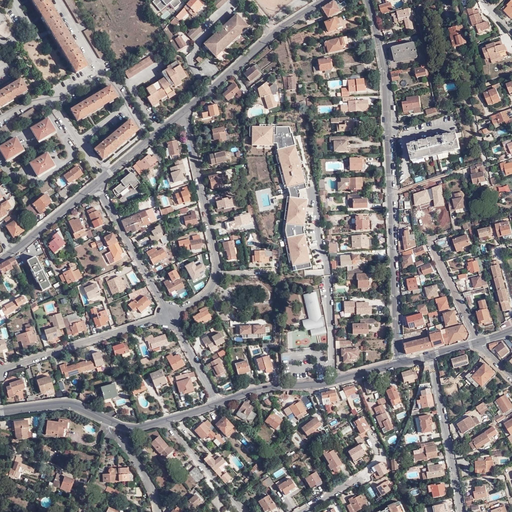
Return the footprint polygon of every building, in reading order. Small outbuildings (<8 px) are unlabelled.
[(32,0),(53,34),(76,73),(87,67),(84,61),(84,60),(82,55),(81,56),(74,45),(74,44),(72,39),(71,40),(64,28),(64,27),(62,23),(61,23),(54,11),(55,10),(52,6),(51,6),(47,0),(32,0)] [(65,0),(79,24),(85,20),(73,0),(65,0)] [(154,0),(152,2),(160,11),(169,3),(174,9),(180,3),(177,0),(161,0),(160,2),(158,0),(154,0)] [(191,0),(189,2),(170,23),(175,27),(180,22),(179,21),(180,20),(188,11),(190,13),(192,15),(194,13),(202,5),(197,0),(191,0)] [(216,0),(213,3),(218,9),(228,0),(216,0)] [(339,4),(336,0),(334,0),(322,8),(328,17),(342,9),(341,8),(345,5),(343,2),(339,4)] [(431,3),(434,10),(440,8),(438,1),(431,3)] [(188,2),(170,22),(170,23),(189,2),(188,2)] [(382,15),(393,11),(391,2),(380,6),(382,15)] [(160,11),(161,12),(169,5),(173,10),(174,9),(169,3),(160,11)] [(482,28),(483,31),(491,28),(489,22),(484,23),(479,10),(477,10),(476,7),(469,9),(470,13),(475,26),(477,25),(479,29),(482,28)] [(407,30),(412,29),(411,26),(413,26),(410,12),(406,12),(405,9),(397,11),(397,15),(394,16),(395,22),(399,21),(398,19),(404,17),(407,30)] [(188,11),(180,20),(182,22),(190,13),(188,11)] [(240,31),(246,25),(241,19),(239,20),(236,16),(228,23),(228,25),(226,27),(225,26),(224,25),(222,27),(222,28),(218,32),(218,31),(213,36),(214,36),(206,44),(209,48),(208,49),(214,55),(220,49),(222,51),(226,48),(225,46),(227,44),(229,45),(235,39),(234,38),(237,36),(237,37),(242,33),(240,31)] [(339,27),(335,18),(323,23),(327,32),(339,27)] [(205,27),(200,22),(187,34),(192,39),(205,27)] [(454,46),(467,44),(465,34),(462,35),(460,26),(458,27),(458,26),(456,24),(454,25),(454,27),(454,28),(450,28),(454,46)] [(249,28),(246,25),(240,31),(242,33),(243,34),(249,28)] [(170,32),(167,27),(166,26),(163,29),(163,30),(168,37),(176,51),(186,45),(180,35),(178,36),(176,33),(173,35),(171,32),(170,32)] [(101,59),(107,55),(90,28),(85,32),(101,59)] [(309,41),(308,33),(292,34),(292,42),(309,41)] [(238,38),(237,37),(237,36),(234,38),(235,39),(229,45),(227,44),(225,46),(226,48),(227,49),(238,38)] [(346,36),(325,41),(325,42),(324,42),(325,46),(323,46),(325,54),(328,53),(348,48),(346,36)] [(500,53),(505,51),(502,41),(487,46),(487,48),(483,49),(486,60),(490,58),(491,61),(502,58),(500,53)] [(397,60),(418,55),(415,43),(393,48),(397,60)] [(220,49),(214,55),(217,58),(223,53),(222,51),(220,49)] [(507,57),(505,51),(500,53),(502,58),(491,61),(492,64),(506,59),(505,58),(507,57)] [(156,61),(152,54),(125,71),(129,78),(156,61)] [(331,69),(329,58),(318,60),(319,66),(314,67),(314,72),(331,69)] [(178,77),(184,73),(176,60),(167,66),(167,68),(165,70),(166,72),(163,75),(164,76),(146,88),(150,95),(147,97),(151,104),(157,100),(158,101),(161,99),(173,91),(170,86),(173,84),(180,80),(178,77)] [(430,78),(426,64),(421,65),(422,68),(415,70),(417,77),(427,75),(428,79),(430,78)] [(254,67),(260,74),(262,72),(256,65),(254,67)] [(250,82),(260,74),(254,67),(244,74),(250,82)] [(399,70),(391,72),(392,80),(399,79),(399,74),(400,74),(399,70)] [(293,77),(283,78),(285,90),(295,89),(293,77)] [(364,91),(363,79),(348,80),(349,88),(341,89),(341,96),(349,95),(349,92),(364,91)] [(0,107),(27,91),(20,80),(0,92),(0,107)] [(278,100),(277,95),(276,93),(276,91),(277,91),(276,84),(274,83),(269,86),(265,82),(257,88),(260,97),(264,96),(268,108),(277,106),(277,101),(278,100)] [(244,95),(233,84),(228,89),(229,90),(223,95),(228,101),(235,95),(234,94),(235,93),(238,95),(236,97),(238,100),(244,95)] [(494,101),(501,99),(496,89),(497,88),(496,85),(484,90),(485,93),(484,93),(489,105),(494,103),(494,101)] [(78,122),(117,98),(111,86),(70,110),(78,122)] [(175,94),(173,91),(161,99),(162,101),(168,97),(169,98),(175,94)] [(413,107),(420,106),(419,96),(408,98),(409,101),(407,102),(402,103),(403,111),(413,110),(413,107)] [(223,104),(217,97),(213,100),(216,103),(217,103),(220,106),(223,104)] [(353,101),(353,97),(343,97),(343,102),(348,101),(348,105),(341,105),(341,111),(368,110),(367,101),(353,101)] [(218,115),(216,105),(203,108),(204,113),(202,113),(203,118),(218,115)] [(425,110),(427,116),(437,113),(436,107),(425,110)] [(0,136),(37,114),(33,108),(0,128),(0,136)] [(507,125),(511,122),(511,117),(510,119),(507,113),(509,112),(508,110),(491,117),(494,124),(499,122),(500,123),(505,121),(507,125)] [(351,126),(357,126),(357,121),(348,121),(348,117),(338,118),(338,119),(331,120),(331,123),(338,123),(338,122),(344,122),(344,125),(337,125),(337,132),(351,131),(351,126)] [(39,141),(56,132),(48,119),(31,128),(39,141)] [(139,131),(130,120),(95,150),(103,160),(139,131)] [(297,269),(313,266),(299,198),(300,198),(298,189),(304,188),(291,123),(275,127),(274,122),(248,127),(252,148),(272,144),(297,269)] [(480,135),(491,131),(490,127),(479,131),(480,135)] [(227,140),(224,128),(212,130),(214,140),(222,139),(222,141),(227,140)] [(57,133),(56,132),(39,141),(40,143),(57,133)] [(412,160),(460,148),(458,138),(462,137),(461,133),(450,136),(445,137),(445,136),(445,134),(441,134),(441,137),(441,138),(437,139),(433,140),(429,141),(425,142),(421,143),(421,141),(420,140),(416,140),(416,142),(417,144),(413,145),(409,146),(412,160)] [(349,141),(349,136),(330,137),(330,142),(334,142),(334,151),(346,151),(346,142),(349,141)] [(0,149),(7,161),(24,151),(16,138),(0,147),(0,149)] [(511,143),(510,140),(502,143),(504,147),(508,145),(509,149),(511,154),(511,153),(511,143)] [(167,143),(168,148),(169,156),(170,160),(179,158),(178,154),(175,141),(167,143)] [(461,150),(460,148),(412,160),(413,162),(461,150)] [(25,152),(24,151),(7,161),(7,163),(25,152)] [(209,155),(211,164),(226,160),(224,151),(209,155)] [(38,177),(55,167),(47,154),(30,164),(38,177)] [(135,165),(133,166),(138,172),(140,175),(158,161),(154,156),(152,157),(149,155),(141,162),(140,160),(135,164),(135,165)] [(350,170),(364,169),(363,157),(350,158),(350,170)] [(511,173),(511,162),(508,163),(506,164),(505,161),(500,163),(502,169),(503,169),(504,170),(506,170),(507,175),(511,173)] [(170,173),(173,182),(183,179),(181,173),(183,172),(182,169),(184,168),(182,163),(175,166),(170,167),(171,173),(170,173)] [(247,164),(235,167),(237,176),(249,174),(247,164)] [(474,183),(480,182),(481,185),(487,184),(486,181),(483,172),(485,171),(483,164),(478,165),(470,167),(472,174),(474,183)] [(56,168),(55,167),(38,177),(38,178),(56,168)] [(65,175),(74,169),(72,167),(64,173),(65,175)] [(75,179),(76,180),(83,175),(77,167),(74,169),(65,175),(64,176),(67,180),(70,183),(75,179)] [(137,180),(132,168),(123,174),(116,177),(119,183),(125,181),(126,184),(137,180)] [(227,180),(226,176),(222,176),(221,174),(210,177),(211,184),(212,184),(213,189),(218,188),(218,186),(228,184),(228,180),(227,180)] [(360,184),(362,184),(362,178),(341,179),(341,183),(339,183),(338,183),(338,190),(345,189),(346,185),(349,185),(350,190),(360,189),(360,184)] [(321,195),(327,195),(327,191),(325,191),(325,188),(324,179),(318,179),(319,184),(319,188),(320,188),(320,190),(321,195)] [(440,192),(439,182),(427,185),(429,195),(431,195),(432,198),(437,197),(437,196),(439,195),(438,193),(440,192)] [(189,194),(187,187),(182,189),(183,192),(176,194),(179,205),(190,201),(188,195),(189,194)] [(64,189),(58,193),(63,199),(69,195),(64,189)] [(454,202),(449,203),(450,212),(466,208),(463,193),(455,194),(457,199),(454,200),(454,202)] [(34,217),(39,213),(45,208),(51,203),(49,199),(50,199),(46,194),(37,201),(35,198),(31,201),(32,203),(26,208),(28,211),(29,211),(34,217)] [(352,208),(366,208),(366,199),(361,199),(361,194),(347,194),(348,200),(352,199),(352,207),(352,208)] [(126,202),(123,195),(115,199),(119,205),(126,202)] [(233,207),(231,197),(221,199),(221,197),(215,198),(217,209),(223,208),(223,209),(233,207)] [(7,200),(0,204),(0,217),(6,214),(5,213),(11,209),(10,208),(12,207),(7,200)] [(166,209),(161,211),(162,216),(174,212),(173,207),(167,209),(166,209)] [(436,218),(442,217),(441,212),(443,212),(443,211),(446,210),(446,207),(437,208),(437,209),(436,209),(435,209),(435,210),(435,211),(436,211),(437,212),(438,214),(436,214),(436,218)] [(96,211),(94,208),(88,211),(95,228),(103,224),(102,221),(103,220),(99,210),(96,211)] [(151,208),(122,221),(124,226),(127,232),(131,231),(132,233),(141,229),(140,228),(157,221),(151,208)] [(197,221),(195,211),(191,212),(192,215),(184,217),(186,225),(190,224),(190,225),(196,224),(196,222),(197,221)] [(250,215),(250,214),(235,218),(235,221),(232,222),(233,228),(239,227),(239,225),(250,222),(249,218),(250,218),(250,215)] [(12,215),(4,220),(8,225),(7,226),(14,237),(23,231),(17,220),(16,221),(12,215)] [(367,230),(367,216),(355,217),(356,230),(367,230)] [(84,232),(78,218),(74,220),(73,219),(69,221),(75,233),(74,234),(76,239),(82,236),(82,238),(87,235),(86,232),(84,232)] [(464,230),(471,228),(471,227),(470,224),(469,221),(462,224),(464,230)] [(511,237),(511,233),(510,225),(509,221),(495,224),(496,225),(498,236),(502,235),(503,240),(511,237)] [(496,231),(495,224),(495,223),(489,225),(490,227),(478,230),(480,237),(492,234),(491,232),(496,231)] [(151,242),(164,236),(158,224),(150,229),(152,233),(147,235),(151,242)] [(416,246),(414,232),(409,233),(408,228),(404,228),(404,230),(405,232),(402,232),(405,250),(416,246)] [(63,239),(59,231),(53,237),(53,238),(52,239),(53,240),(50,244),(52,247),(50,248),(54,253),(65,244),(62,240),(63,239)] [(114,243),(117,242),(113,233),(103,238),(108,246),(114,243)] [(170,240),(169,239),(168,235),(160,239),(163,243),(170,240)] [(201,246),(203,245),(200,235),(197,236),(197,239),(189,241),(192,250),(196,249),(196,250),(202,249),(201,246)] [(353,247),(368,246),(368,239),(366,240),(365,235),(352,236),(353,247)] [(457,250),(463,248),(471,245),(468,235),(454,240),(455,245),(457,250)] [(235,247),(234,241),(223,243),(225,251),(227,251),(229,260),(236,259),(234,248),(235,247)] [(114,243),(109,246),(111,250),(105,253),(110,263),(122,258),(120,255),(122,251),(117,242),(114,243)] [(330,253),(337,252),(336,244),(328,244),(329,253),(330,253)] [(413,249),(414,251),(413,251),(413,252),(415,258),(416,258),(415,256),(425,252),(424,251),(422,246),(416,248),(414,249),(413,249)] [(147,252),(152,262),(159,259),(160,261),(167,257),(163,249),(162,249),(162,250),(158,252),(158,251),(156,252),(156,251),(157,250),(156,248),(147,252)] [(251,256),(252,262),(256,262),(256,261),(259,261),(259,262),(268,262),(268,253),(265,253),(265,250),(255,251),(255,256),(251,256)] [(102,256),(107,266),(110,264),(105,255),(102,256)] [(348,271),(361,267),(361,260),(359,260),(358,255),(340,256),(340,262),(338,262),(338,266),(348,266),(348,271)] [(414,266),(411,255),(403,257),(404,262),(403,262),(404,268),(414,266)] [(13,258),(0,265),(0,269),(3,275),(7,273),(7,274),(7,275),(8,275),(11,274),(11,273),(11,272),(10,272),(10,271),(14,269),(13,267),(16,266),(18,264),(15,258),(14,257),(13,258)] [(52,287),(48,280),(39,264),(36,257),(27,262),(32,270),(38,283),(43,291),(52,287)] [(484,273),(481,259),(480,257),(475,258),(476,261),(468,263),(469,266),(467,266),(468,271),(470,271),(471,273),(478,271),(479,275),(484,273)] [(489,262),(494,279),(502,277),(497,260),(489,262)] [(193,279),(200,275),(206,272),(206,271),(201,263),(194,268),(192,265),(186,268),(193,279)] [(39,264),(48,280),(49,279),(41,264),(39,264)] [(434,272),(431,264),(418,269),(420,276),(434,272)] [(66,279),(66,280),(70,278),(71,281),(68,283),(68,284),(82,278),(78,270),(73,272),(71,271),(73,270),(72,267),(68,269),(68,271),(63,273),(64,274),(60,275),(62,281),(66,279)] [(361,271),(362,267),(361,267),(348,271),(347,272),(348,279),(356,279),(356,280),(358,280),(358,286),(358,288),(367,288),(367,274),(363,275),(362,275),(361,271)] [(485,288),(488,287),(488,285),(486,279),(482,280),(481,277),(485,276),(484,273),(479,275),(479,277),(472,278),(474,288),(484,286),(485,288)] [(413,294),(419,292),(418,289),(417,283),(420,282),(418,275),(414,276),(414,278),(407,280),(409,291),(412,290),(413,294)] [(124,286),(120,276),(112,280),(110,277),(106,278),(113,294),(118,292),(117,291),(119,290),(118,288),(124,286)] [(494,279),(497,291),(505,289),(502,277),(494,279)] [(164,282),(170,293),(176,290),(177,291),(184,288),(180,279),(174,282),(173,281),(170,283),(169,280),(164,282)] [(84,288),(88,297),(95,294),(96,296),(100,294),(95,283),(88,286),(86,283),(82,285),(84,288)] [(434,287),(432,287),(426,289),(428,298),(438,295),(437,290),(438,290),(437,286),(434,287)] [(142,288),(128,295),(130,298),(144,292),(142,288)] [(497,291),(502,311),(503,311),(502,307),(509,305),(505,289),(497,291)] [(470,292),(464,293),(465,298),(467,298),(470,307),(471,310),(478,309),(476,304),(473,304),(471,297),(472,296),(470,292)] [(319,318),(314,293),(304,295),(310,320),(303,321),(304,329),(322,325),(321,317),(319,318)] [(5,315),(14,310),(13,310),(18,307),(18,306),(22,304),(22,303),(25,301),(23,296),(4,306),(5,307),(2,309),(5,315)] [(151,304),(145,296),(137,302),(135,300),(132,303),(132,302),(128,305),(134,312),(138,309),(140,312),(145,308),(145,309),(151,304)] [(450,308),(447,297),(437,300),(437,303),(438,303),(439,305),(438,305),(439,311),(450,308)] [(488,320),(490,319),(485,300),(479,301),(481,311),(477,312),(480,324),(482,324),(482,326),(489,324),(488,320)] [(371,315),(371,306),(368,306),(368,302),(356,303),(356,315),(371,315)] [(212,318),(205,307),(199,311),(200,313),(193,317),(197,324),(203,321),(204,322),(212,318)] [(106,322),(110,321),(107,314),(106,314),(101,316),(100,313),(98,313),(96,308),(90,310),(96,328),(107,325),(106,322)] [(428,314),(427,310),(420,312),(421,314),(408,318),(411,329),(418,328),(418,329),(427,327),(423,315),(428,314)] [(458,324),(455,311),(444,314),(446,324),(445,324),(446,328),(453,326),(453,325),(458,324)] [(63,320),(61,313),(49,317),(50,322),(53,322),(54,328),(49,330),(48,328),(44,330),(48,342),(53,340),(52,338),(62,336),(60,329),(59,326),(65,325),(63,320)] [(68,319),(63,320),(65,325),(66,328),(74,326),(74,324),(70,325),(68,319)] [(376,323),(376,319),(361,319),(361,324),(353,325),(353,334),(360,334),(360,332),(367,332),(366,329),(368,329),(369,324),(375,324),(376,323)] [(73,333),(73,334),(74,336),(78,335),(77,333),(87,330),(85,323),(84,324),(83,321),(74,324),(74,326),(66,328),(68,334),(73,333)] [(31,327),(30,324),(26,325),(26,329),(27,333),(21,335),(20,332),(15,333),(18,342),(21,341),(24,349),(29,348),(28,344),(37,341),(34,331),(33,331),(32,327),(31,327)] [(263,334),(263,326),(257,326),(257,325),(253,326),(253,324),(242,325),(242,328),(235,329),(235,335),(263,334)] [(466,334),(462,325),(442,330),(442,331),(446,344),(464,339),(466,334)] [(411,342),(405,344),(407,354),(412,353),(434,347),(430,333),(429,328),(427,328),(428,335),(414,339),(413,339),(411,340),(411,342)] [(443,345),(446,344),(442,331),(430,333),(434,347),(443,345)] [(205,341),(209,347),(210,349),(216,346),(217,347),(224,342),(219,333),(210,339),(208,336),(202,339),(203,342),(205,341)] [(150,340),(154,352),(161,350),(160,347),(168,344),(166,335),(154,339),(153,335),(145,338),(146,342),(148,341),(150,340)] [(511,351),(502,340),(489,344),(490,349),(492,351),(495,349),(502,358),(511,351)] [(128,343),(110,348),(113,356),(122,354),(122,355),(130,353),(128,345),(128,343)] [(226,356),(225,349),(218,353),(221,357),(224,357),(226,356)] [(359,353),(359,349),(341,349),(342,356),(343,356),(343,362),(351,362),(351,360),(353,360),(356,358),(356,353),(359,353)] [(179,358),(180,357),(179,355),(173,357),(172,355),(168,357),(174,371),(179,368),(178,367),(182,365),(179,358)] [(266,370),(273,367),(270,355),(257,359),(261,370),(265,369),(266,370)] [(466,355),(451,359),(454,368),(469,363),(466,355)] [(224,367),(219,358),(215,361),(211,363),(215,369),(213,370),(217,378),(225,373),(222,367),(224,367)] [(79,364),(81,372),(87,370),(88,370),(96,368),(94,360),(87,362),(87,361),(79,364)] [(250,372),(247,360),(235,364),(238,375),(250,372)] [(479,389),(495,373),(484,362),(479,368),(477,367),(465,376),(479,389)] [(66,378),(82,373),(81,372),(79,364),(67,367),(66,364),(60,366),(61,370),(64,369),(65,375),(66,378)] [(107,375),(113,373),(110,364),(104,366),(107,375)] [(412,372),(412,370),(401,373),(404,383),(409,382),(409,384),(415,382),(414,379),(418,378),(416,371),(412,372)] [(156,387),(167,383),(162,371),(150,375),(156,387)] [(111,382),(122,378),(120,373),(109,377),(111,382)] [(190,379),(188,373),(176,377),(177,383),(176,383),(180,393),(187,391),(188,393),(194,391),(190,378),(190,379)] [(47,396),(54,393),(50,378),(42,381),(41,378),(35,380),(40,394),(45,392),(47,396)] [(23,388),(20,379),(9,383),(9,385),(5,386),(7,392),(6,392),(8,398),(13,397),(11,392),(23,388)] [(376,387),(374,380),(364,383),(367,393),(372,392),(371,388),(376,387)] [(147,389),(144,383),(131,388),(134,395),(147,389)] [(105,400),(117,396),(114,384),(102,388),(105,400)] [(349,386),(343,389),(343,391),(346,399),(347,401),(349,400),(347,395),(351,394),(350,391),(355,389),(353,385),(350,387),(349,386)] [(385,390),(392,406),(396,404),(396,403),(399,401),(393,387),(389,389),(385,390)] [(416,400),(418,409),(432,406),(428,388),(423,389),(423,390),(420,390),(421,396),(420,396),(420,399),(416,400)] [(321,393),(322,398),(318,399),(320,406),(330,404),(329,398),(336,397),(335,390),(321,393)] [(496,402),(503,414),(506,412),(511,408),(511,404),(506,396),(496,402)] [(250,401),(247,399),(245,402),(244,402),(236,415),(245,421),(247,419),(251,422),(255,414),(251,412),(253,408),(248,404),(250,401)] [(307,413),(300,402),(295,405),(294,403),(284,410),(288,417),(294,413),(296,416),(297,416),(299,419),(304,416),(303,415),(307,413)] [(484,403),(477,407),(480,412),(487,408),(488,408),(484,403)] [(393,428),(381,405),(373,408),(377,416),(376,417),(382,429),(385,427),(387,431),(393,428)] [(265,422),(275,430),(282,421),(272,413),(270,414),(268,413),(265,417),(267,418),(265,422)] [(418,417),(421,433),(431,431),(430,426),(429,423),(430,423),(429,415),(418,417)] [(472,416),(459,425),(465,434),(481,423),(477,417),(474,419),(472,416)] [(233,427),(224,417),(220,421),(221,423),(218,426),(228,438),(235,431),(232,428),(233,427)] [(314,429),(316,427),(316,428),(317,429),(320,426),(319,425),(320,424),(315,417),(311,421),(308,423),(306,424),(304,425),(301,428),(307,436),(314,430),(314,429)] [(363,417),(355,422),(357,426),(361,434),(370,429),(363,417)] [(27,421),(28,428),(32,427),(30,418),(11,421),(12,431),(15,431),(14,428),(13,422),(27,421)] [(202,439),(203,438),(210,432),(211,431),(208,428),(211,425),(206,420),(195,430),(202,439)] [(492,428),(499,423),(498,422),(497,420),(489,424),(492,428)] [(28,428),(27,421),(13,422),(14,428),(15,431),(16,440),(28,438),(28,433),(29,432),(28,428)] [(57,422),(47,421),(45,435),(65,437),(66,422),(57,421),(57,422)] [(210,432),(203,438),(205,440),(212,433),(210,432)] [(473,440),(474,441),(478,447),(479,449),(491,441),(486,432),(473,440)] [(215,437),(222,445),(225,442),(222,439),(217,434),(215,437)] [(167,447),(159,437),(150,443),(164,459),(171,453),(166,447),(167,447)] [(362,438),(361,439),(357,441),(359,445),(348,451),(353,460),(365,452),(364,452),(367,449),(363,442),(364,442),(362,438)] [(294,453),(285,442),(279,447),(288,457),(294,453)] [(433,445),(432,442),(420,444),(421,448),(425,447),(426,452),(414,455),(415,461),(423,459),(423,461),(427,460),(427,459),(437,457),(435,445),(433,445)] [(335,449),(334,449),(329,452),(328,450),(327,449),(322,452),(329,465),(328,465),(331,471),(333,470),(334,472),(340,469),(338,466),(342,464),(336,454),(338,453),(335,449)] [(266,452),(265,452),(260,457),(264,461),(269,455),(266,452)] [(10,468),(8,474),(13,475),(14,471),(16,471),(19,471),(21,464),(22,464),(24,459),(16,456),(14,461),(15,462),(13,469),(10,468)] [(211,458),(206,462),(226,485),(231,480),(225,474),(223,475),(221,472),(220,474),(216,469),(218,468),(225,462),(220,457),(214,462),(211,458)] [(493,457),(487,457),(487,459),(486,459),(486,461),(484,461),(484,458),(479,458),(479,461),(476,462),(477,473),(495,471),(494,460),(493,460),(493,457)] [(377,479),(388,473),(381,462),(372,468),(375,474),(374,475),(377,479)] [(444,475),(443,470),(441,471),(440,468),(441,468),(440,464),(434,465),(434,463),(427,464),(428,472),(422,473),(423,479),(444,475)] [(119,482),(118,469),(113,469),(111,468),(110,469),(109,471),(109,472),(110,474),(103,475),(104,483),(119,482)] [(128,468),(118,469),(119,482),(133,481),(133,476),(132,474),(129,475),(128,468)] [(205,477),(196,468),(189,474),(197,484),(205,477)] [(321,480),(316,472),(305,479),(311,488),(315,485),(314,484),(321,480)] [(57,488),(69,492),(74,481),(57,475),(55,480),(59,482),(57,488)] [(269,478),(265,480),(268,486),(269,487),(273,484),(269,478)] [(295,487),(289,479),(278,486),(281,492),(282,491),(285,495),(289,492),(289,491),(295,487)] [(377,487),(382,496),(390,491),(389,490),(393,488),(389,481),(385,483),(386,484),(382,486),(381,484),(377,487)] [(431,492),(433,498),(443,496),(442,491),(444,491),(442,484),(435,486),(435,485),(430,486),(430,485),(427,486),(428,492),(431,492)] [(487,496),(486,492),(485,485),(475,487),(476,491),(473,491),(475,498),(487,496)] [(119,498),(121,499),(124,494),(115,490),(114,491),(112,495),(113,495),(119,498)] [(184,505),(191,511),(196,511),(197,511),(195,509),(204,500),(197,493),(184,505)] [(113,495),(111,500),(117,503),(119,498),(113,495)] [(361,495),(355,498),(354,496),(349,499),(351,503),(347,505),(350,511),(355,511),(367,506),(361,495)] [(264,511),(267,510),(268,511),(269,511),(276,508),(268,496),(258,502),(264,511)] [(471,505),(475,505),(474,498),(470,499),(470,497),(464,498),(466,506),(471,505)] [(443,511),(449,511),(447,502),(433,505),(434,509),(432,510),(432,511),(443,511)]
